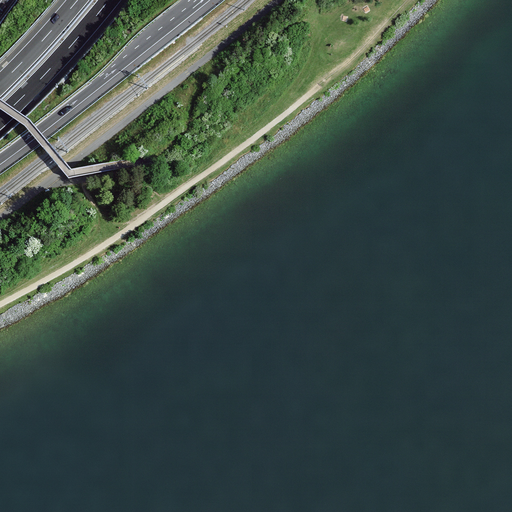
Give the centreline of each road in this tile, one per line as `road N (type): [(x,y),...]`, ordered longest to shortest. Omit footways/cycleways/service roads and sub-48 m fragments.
road 1 (motorway): [(0,158),(198,0)]
road 2 (motorway): [(0,117),(109,0)]
